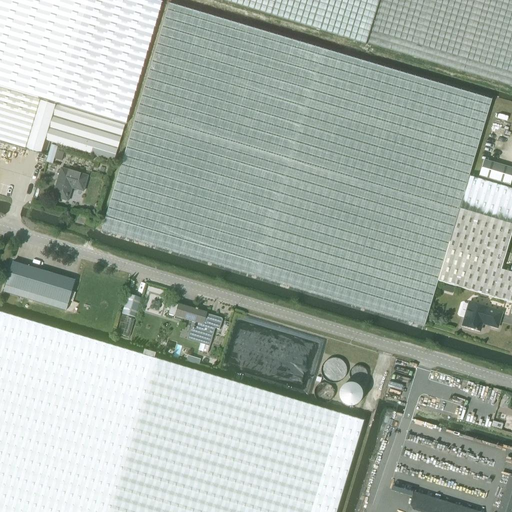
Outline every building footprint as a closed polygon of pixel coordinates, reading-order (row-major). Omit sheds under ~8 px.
[(0,0),(0,88),(39,100),(55,105),(41,153),(37,166),(42,167),(49,142),(114,161),(160,4),(147,0),(0,0)] [(220,0),(365,45),(378,0),(220,0)] [(511,0),(381,0),(368,44),(511,86),(511,0)] [(425,327),(438,282),(469,177),(493,101),(171,5),(103,231),(425,327)] [(0,140),(25,148),(39,100),(0,88),(0,140)] [(55,105),(39,100),(25,148),(41,153),(55,105)] [(58,146),(51,144),(46,162),(52,164),(58,146)] [(511,176),(511,168),(484,160),(479,176),(509,186),(511,176)] [(83,191),(87,176),(61,168),(52,197),(68,201),(72,188),(83,191)] [(511,234),(511,189),(469,177),(438,282),(511,303),(511,273),(501,271),(511,234)] [(66,311),(75,280),(13,262),(4,292),(66,311)] [(136,318),(142,299),(127,294),(121,314),(136,318)] [(469,303),(462,327),(480,333),(483,324),(497,328),(502,313),(469,303)] [(221,330),(224,320),(222,318),(208,314),(208,313),(179,304),(175,317),(195,323),(191,338),(203,341),(203,342),(204,343),(205,344),(207,345),(205,352),(208,353),(216,328),(221,330)] [(0,312),(0,511),(335,511),(363,422),(101,343),(0,312)] [(511,511),(511,478),(509,478),(497,511),(511,511)] [(474,511),(414,494),(408,511),(474,511)]
